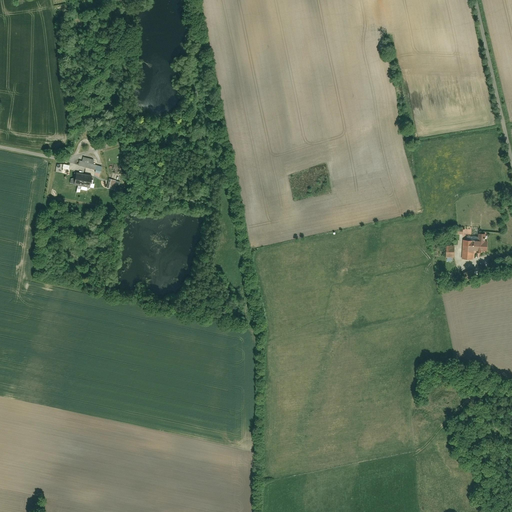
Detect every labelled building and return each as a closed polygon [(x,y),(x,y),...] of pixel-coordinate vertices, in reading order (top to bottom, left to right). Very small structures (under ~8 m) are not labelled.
[(79,162),(78,166),(95,170),(96,166),(92,165),(94,159),(84,157),(83,162),(79,162)] [(78,172),(76,185),(93,188),(95,176),(78,172)] [(112,180),(109,190),(117,192),(120,182),(112,180)] [(479,234),(479,243),(474,243),(474,240),(466,240),(466,236),(473,236),(473,228),(459,228),(459,236),(462,236),(462,240),(461,240),(461,249),(461,260),(473,260),(473,253),(482,253),(482,252),(487,252),(487,247),(488,242),(486,242),(486,234),(479,234)] [(447,246),(447,259),(456,258),(456,246),(447,246)]
